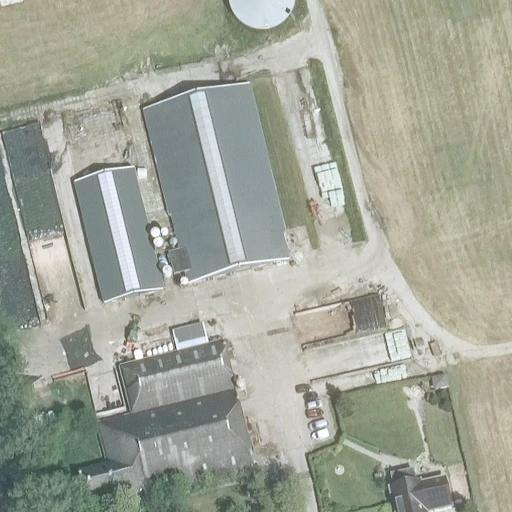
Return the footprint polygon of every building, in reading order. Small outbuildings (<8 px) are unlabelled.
[(227,0),(228,1),(229,12),(234,21),(242,28),(251,33),(261,35),(272,33),(281,28),(288,21),(293,12),(295,1),(294,0),(227,0)] [(284,263),(242,87),(139,112),(174,253),(165,255),(171,278),(179,276),(182,288),(284,263)] [(291,116),(299,163),(330,158),(323,111),(291,116)] [(165,293),(135,170),(74,186),(104,308),(165,293)] [(384,328),(379,299),(295,312),(299,341),(384,328)] [(384,350),(403,347),(401,332),(382,334),(384,350)] [(252,472),(219,342),(119,368),(132,416),(96,425),(107,467),(78,474),(86,504),(141,490),(143,500),(252,472)] [(445,504),(438,476),(415,481),(414,480),(384,487),(390,511),(422,511),(422,510),(445,504)]
